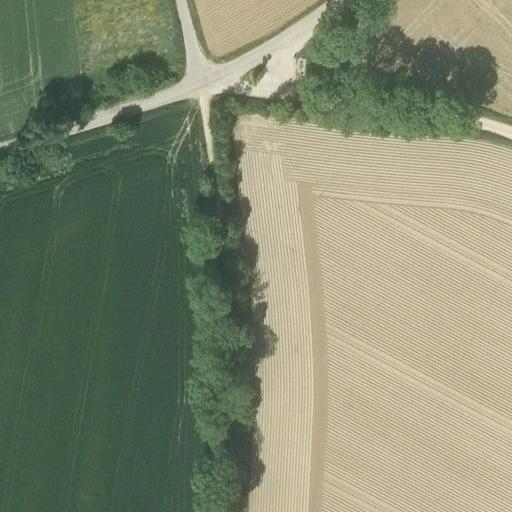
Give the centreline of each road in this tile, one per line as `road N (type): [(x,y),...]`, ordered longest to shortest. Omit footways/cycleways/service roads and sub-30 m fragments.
road 1 (track): [(228,511),(227,340),(201,83)]
road 2 (track): [(511,131),(492,121),(201,83)]
road 3 (unclassified): [(0,151),(201,83)]
road 4 (unclassified): [(201,83),(285,40),(338,0)]
